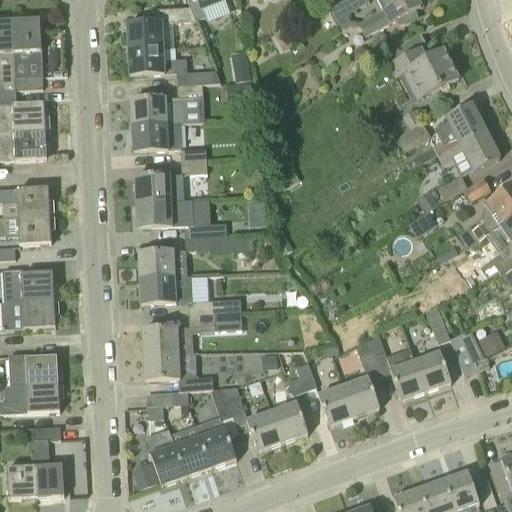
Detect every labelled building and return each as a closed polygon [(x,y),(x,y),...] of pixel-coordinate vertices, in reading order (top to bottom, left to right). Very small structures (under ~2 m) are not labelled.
[(196,26),(194,22),(191,12),(186,0),(171,0),(176,12),(149,14),(150,27),(127,28),(129,54),(162,52),(172,51),(170,27),(196,26)] [(186,0),(191,12),(194,22),(202,19),(200,14),(225,4),(223,0),(186,0)] [(411,25),(410,16),(419,13),(413,0),(377,0),(376,1),(382,15),(358,28),(363,41),(395,25),(397,29),(411,25)] [(339,34),(351,27),(347,19),(357,13),(350,1),(328,13),(339,34)] [(11,26),(13,65),(42,64),(40,25),(11,26)] [(15,95),(14,82),(13,65),(11,26),(0,26),(0,88),(0,95),(0,97),(16,97),(16,95),(15,95)] [(273,38),(282,53),(294,46),(285,31),(273,38)] [(418,68),(412,56),(424,50),(417,36),(381,55),(394,81),(406,75),(420,102),(457,83),(443,55),(418,68)] [(294,46),(292,48),(297,53),(303,48),(298,43),(294,46)] [(177,91),(203,90),(220,89),(215,75),(187,77),(187,64),(163,65),(162,52),(129,54),(130,81),(176,79),(177,91)] [(251,84),(249,70),(233,73),(235,87),(251,84)] [(15,95),(16,95),(43,93),(43,80),(14,82),(15,95)] [(133,131),(166,130),(182,129),(181,103),(203,102),(203,90),(177,91),(178,103),(131,105),(133,131)] [(0,139),(45,137),(44,109),(17,110),(16,97),(0,97),(0,139)] [(439,161),(485,136),(470,109),(446,121),(448,126),(435,133),(442,147),(413,162),(417,171),(438,160),(439,161)] [(414,114),(402,121),(410,133),(421,126),(414,114)] [(421,126),(410,133),(396,142),(404,156),(430,140),(421,126)] [(166,130),(133,131),(134,157),(167,155),(166,130)] [(485,136),(439,161),(443,170),(453,166),(451,162),(464,154),(476,177),(500,164),(485,136)] [(45,137),(0,139),(0,165),(46,164),(45,137)] [(181,168),(207,166),(206,153),(180,154),(181,168)] [(207,166),(181,168),(182,180),(207,178),(207,166)] [(253,167),(244,167),(244,176),(253,176),(253,167)] [(284,195),(300,185),(292,172),(277,182),(284,195)] [(136,208),(171,206),(169,179),(135,181),(136,208)] [(465,195),(484,183),(483,183),(467,192),(461,180),(438,192),(445,204),(464,194),(465,195)] [(484,183),(465,195),(472,207),(491,195),(484,183)] [(488,241),(511,223),(511,189),(486,209),(487,211),(483,214),(481,223),(483,227),(472,235),(470,232),(461,239),(470,252),(488,240),(488,241)] [(0,223),(50,221),(49,193),(0,195),(0,208),(2,208),(3,223),(0,222),(0,223)] [(438,207),(431,198),(418,208),(425,217),(438,207)] [(185,244),(227,242),(226,228),(194,230),(192,205),(171,206),(136,208),(138,233),(184,231),(185,244)] [(420,241),(441,230),(432,215),(412,227),(420,241)] [(50,221),(0,223),(0,241),(20,240),(21,250),(51,248),(50,221)] [(500,277),(511,271),(511,223),(488,241),(504,262),(494,269),(500,277)] [(273,243),(284,259),(293,252),(283,236),(273,243)] [(274,257),(273,243),(273,239),(260,239),(261,257),(274,257)] [(227,242),(185,244),(186,256),(210,254),(211,259),(232,258),(232,254),(249,253),(249,243),(232,244),(231,242),(227,242)] [(140,284),(191,282),(191,281),(174,281),(173,256),(139,257),(140,284)] [(511,271),(500,277),(511,292),(511,291),(511,271)] [(1,308),(54,306),(52,277),(22,279),(22,275),(2,275),(3,307),(1,307),(1,308)] [(324,280),(320,282),(319,287),(321,291),(325,292),(329,290),(330,286),(328,282),(324,280)] [(141,309),(188,307),(193,307),(191,282),(140,284),(141,309)] [(209,306),(193,307),(188,307),(189,320),(241,317),(240,305),(209,306)] [(54,306),(1,308),(3,334),(55,333),(54,306)] [(438,349),(450,344),(437,310),(426,315),(438,349)] [(189,320),(189,332),(216,330),(216,335),(242,334),(241,317),(189,320)] [(144,360),(180,359),(179,332),(143,334),(144,360)] [(488,371),(471,335),(465,338),(465,337),(451,344),(463,381),(479,375),(479,374),(488,371)] [(426,397),(416,366),(415,367),(410,353),(387,361),(380,341),(368,345),(377,370),(387,366),(402,406),(426,397)] [(505,352),(499,341),(485,348),(482,341),(477,343),(486,362),(505,352)] [(364,374),(377,370),(368,345),(356,349),(364,374)] [(338,350),(326,351),(327,359),(339,358),(338,350)] [(293,401),(305,396),(290,356),(277,357),(293,401)] [(290,356),(305,396),(317,392),(304,356),(290,356)] [(416,366),(426,397),(451,388),(440,358),(416,366)] [(235,393),(237,393),(237,392),(224,393),(213,394),(212,381),(197,382),(196,376),(181,376),(180,359),(144,360),(145,387),(179,385),(180,396),(172,397),(172,398),(188,396),(211,395),(224,394),(235,393)] [(262,359),(262,373),(277,373),(277,359),(262,359)] [(12,392),(28,392),(58,391),(57,362),(27,363),(26,361),(10,362),(12,392)] [(344,392),(355,422),(380,413),(369,383),(344,392)] [(58,391),(28,392),(28,405),(0,407),(1,419),(29,418),(29,419),(60,418),(58,391)] [(330,431),(355,422),(344,392),(319,401),(330,431)] [(224,394),(233,421),(245,417),(237,393),(235,393),(224,394)] [(221,426),(233,421),(224,394),(211,395),(221,426)] [(188,396),(172,398),(173,410),(189,409),(188,396)] [(272,418),(283,448),(308,439),(297,409),(272,418)] [(148,425),(164,424),(163,411),(148,411),(148,425)] [(258,457),(283,448),(272,418),(247,427),(258,457)] [(34,471),(36,502),(64,501),(63,469),(50,470),(48,445),(61,444),(61,431),(33,432),(35,471),(34,471)] [(200,441),(212,474),(237,465),(226,432),(200,441)] [(212,474),(200,441),(175,450),(187,483),(212,474)] [(162,491),(187,483),(175,450),(151,458),(162,491)] [(511,460),(489,468),(500,496),(511,493),(511,496),(511,460)] [(149,467),(132,474),(140,493),(157,486),(149,467)] [(9,504),(36,502),(34,471),(7,472),(9,504)] [(443,485),(452,511),(466,511),(478,508),(468,476),(443,485)] [(424,511),(452,511),(443,485),(418,494),(424,511)] [(396,511),(424,511),(418,494),(393,503),(396,511)]
